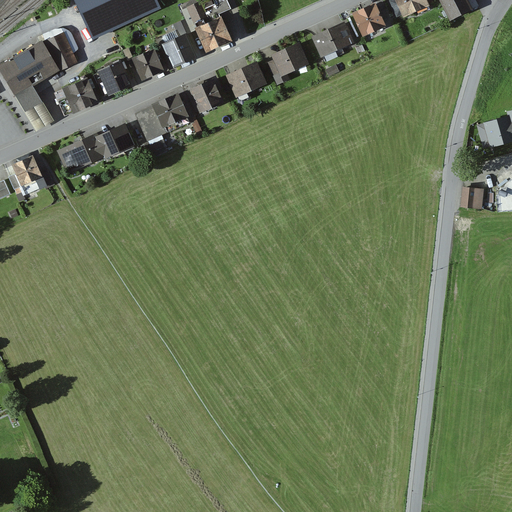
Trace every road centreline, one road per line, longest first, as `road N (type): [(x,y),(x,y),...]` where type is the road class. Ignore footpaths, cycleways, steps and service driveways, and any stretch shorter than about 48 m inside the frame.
road 1 (residential): [(505,0),(484,36),(454,150),(416,511)]
road 2 (residential): [(0,159),(351,0)]
